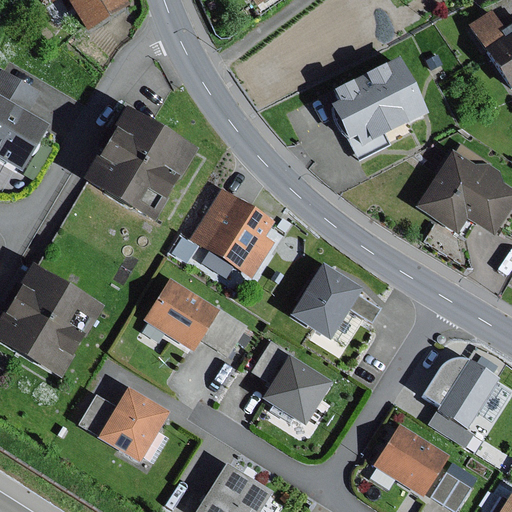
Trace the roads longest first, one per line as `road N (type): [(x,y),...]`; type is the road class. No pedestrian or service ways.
road 1 (primary): [(511,338),(350,240),(280,181),(197,76),(177,34)]
road 2 (residential): [(177,34),(135,59),(34,211),(19,218)]
